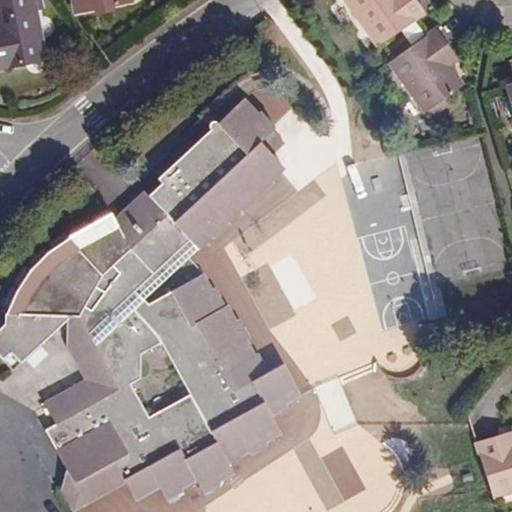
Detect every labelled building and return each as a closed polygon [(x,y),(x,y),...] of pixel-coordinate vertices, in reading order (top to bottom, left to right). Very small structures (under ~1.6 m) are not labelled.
[(0,68),(45,59),(33,0),(0,0),(0,5),(7,4),(12,31),(3,33),(2,27),(0,27),(0,68)] [(75,0),(78,12),(132,2),(131,0),(75,0)] [(341,0),(376,47),(424,13),(414,0),(341,0)] [(3,33),(12,31),(7,4),(0,5),(0,18),(2,27),(3,33)] [(435,29),(388,62),(424,112),(461,86),(448,67),(457,60),(435,29)] [(7,308),(4,314),(3,324),(0,326),(0,358),(1,360),(9,352),(19,363),(65,320),(69,317),(78,317),(88,334),(135,291),(189,241),(197,249),(210,236),(212,239),(228,224),(226,222),(239,210),(241,212),(272,183),(270,181),(284,168),(259,142),(275,127),(260,111),(257,114),(242,98),(156,179),(160,183),(147,196),(143,191),(113,218),(108,209),(91,218),(93,222),(88,225),(86,221),(69,231),(71,234),(66,238),(63,234),(48,245),(51,249),(45,253),(42,249),(29,262),(33,266),(28,271),(24,267),(14,283),(18,286),(14,292),(10,289),(3,307),(7,308)] [(75,364),(94,346),(143,300),(197,249),(189,241),(135,291),(88,334),(78,317),(69,317),(65,320),(66,347),(75,364)] [(65,468),(73,483),(114,461),(127,482),(126,483),(135,501),(158,488),(165,501),(183,492),(181,489),(195,481),(202,494),(219,485),(218,482),(234,474),(227,463),(247,452),(249,455),(266,445),(265,442),(281,433),(271,415),(286,407),(284,404),(301,395),(283,363),(267,372),(256,353),(254,355),(246,340),(249,339),(237,319),(235,320),(226,305),(224,306),(213,288),(211,289),(202,274),(147,304),(143,300),(94,346),(75,364),(83,380),(43,403),(54,424),(44,430),(55,450),(54,450),(65,468)] [(1,360),(12,371),(19,363),(9,352),(1,360)] [(502,435),(505,445),(511,443),(511,432),(511,431),(502,435)] [(475,443),(492,498),(511,491),(511,443),(505,445),(502,435),(475,443)] [(59,491),(71,511),(72,511),(126,483),(127,482),(114,461),(73,483),(65,468),(59,491)]
